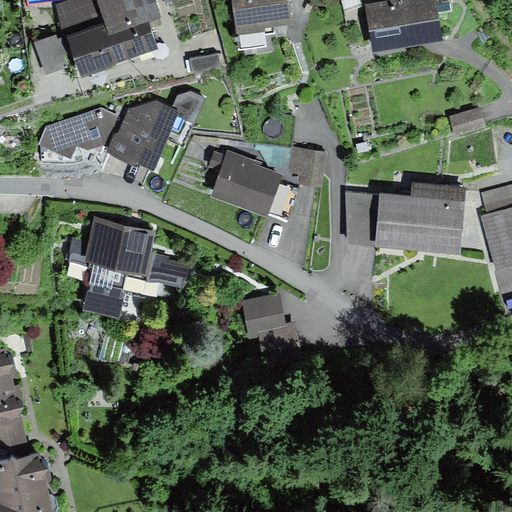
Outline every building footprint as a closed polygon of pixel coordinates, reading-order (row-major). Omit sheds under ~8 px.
[(112,39),(155,25),(168,20),(161,0),(73,0),(54,6),(67,43),(72,41),(69,32),(106,20),(112,39)] [(290,0),(233,0),(239,48),(267,45),(265,31),(276,29),(275,19),(293,17),(290,0)] [(437,0),(366,0),(373,43),(442,32),(437,0)] [(106,20),(69,32),(72,41),(84,72),(162,43),(155,25),(112,39),(106,20)] [(219,52),(191,57),(193,70),(221,65),(219,52)] [(178,91),(173,103),(178,105),(175,111),(195,119),(206,93),(191,87),(178,91)] [(48,122),(42,139),(102,161),(108,143),(133,153),(139,150),(155,157),(175,111),(178,105),(173,103),(157,96),(127,107),(116,102),(113,110),(101,105),(48,122)] [(481,102),(447,111),(454,136),(486,124),(481,102)] [(292,144),(296,112),(261,108),(257,140),(292,144)] [(326,148),(292,144),(257,140),(257,147),(260,147),(269,162),(289,164),(288,169),(299,170),(298,179),(322,182),(326,148)] [(225,150),(214,146),(208,161),(218,165),(210,187),(265,209),(281,169),(261,162),(262,159),(227,146),(225,150)] [(416,196),(413,245),(462,248),(467,181),(418,177),(416,196)] [(511,183),(482,191),(488,212),(511,205),(511,183)] [(416,196),(349,192),(346,241),(413,245),(416,196)] [(511,205),(488,212),(482,214),(496,267),(511,262),(511,205)] [(153,230),(98,219),(93,242),(76,239),(68,273),(88,277),(82,309),(121,317),(127,289),(163,297),(165,284),(187,288),(194,257),(149,248),(153,230)] [(280,290),(242,297),(250,336),(260,333),(264,352),(255,354),(257,367),(305,358),(297,318),(286,320),(280,290)] [(0,382),(14,380),(11,360),(14,353),(10,351),(7,340),(0,341),(0,382)] [(14,380),(0,382),(0,446),(27,441),(20,406),(25,396),(16,391),(14,380)] [(0,453),(0,495),(48,485),(45,469),(51,459),(38,451),(38,447),(19,451),(12,446),(8,452),(0,453)] [(0,511),(55,511),(55,508),(60,500),(51,494),(48,485),(0,495),(0,511)]
